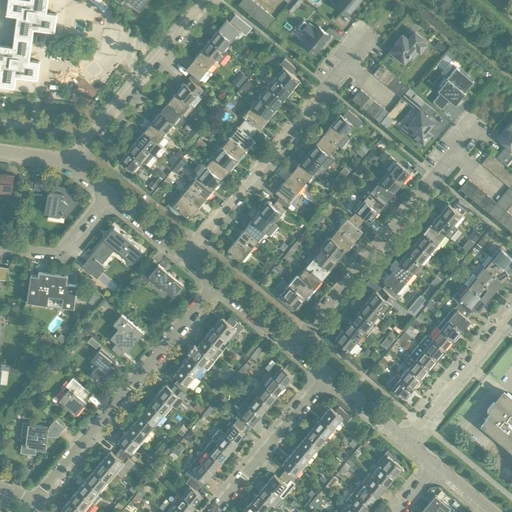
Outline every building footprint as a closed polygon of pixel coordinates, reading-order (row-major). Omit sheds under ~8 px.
[(8,0),(7,13),(17,14),(13,45),(11,44),(10,46),(0,44),(0,61),(0,62),(0,64),(0,83),(14,85),(16,75),(37,77),(39,61),(29,59),(31,42),(36,43),(35,34),(32,34),(33,27),(54,30),(56,13),(46,12),(47,0),(8,0)] [(91,0),(104,10),(109,4),(103,0),(91,0)] [(116,0),(128,10),(130,7),(132,4),(140,10),(148,0),(116,0)] [(249,0),(241,0),(238,4),(243,8),(249,0)] [(256,2),(253,0),(249,0),(243,8),(248,12),(256,2)] [(358,3),(360,0),(336,0),(335,3),(334,4),(348,15),(354,7),(358,3)] [(261,6),(256,2),(248,12),(252,16),(261,6)] [(266,10),(261,6),(252,16),(257,20),(266,10)] [(266,10),(257,20),(262,24),(270,14),(266,10)] [(266,27),(275,17),(270,14),(262,24),(266,27)] [(226,19),(218,28),(232,40),(240,30),(243,33),(250,25),(237,15),(231,22),(226,19)] [(317,24),(315,27),(308,22),(301,31),(307,36),(302,42),(315,54),(331,35),(317,24)] [(218,28),(210,37),(225,49),(232,40),(218,28)] [(426,43),(422,40),(423,38),(415,32),(414,33),(409,29),(404,36),(402,34),(401,35),(398,40),(397,41),(398,42),(397,43),(396,43),(390,50),(404,61),(408,56),(409,57),(411,55),(410,54),(416,47),(420,50),(426,43)] [(210,37),(202,47),(216,59),(225,49),(210,37)] [(202,47),(194,58),(208,70),(216,59),(202,47)] [(192,72),(188,77),(198,85),(202,81),(200,79),(208,70),(194,58),(186,67),(192,72)] [(275,75),(276,77),(293,90),(301,80),(291,73),(296,68),(284,58),(280,63),(283,66),(282,66),(284,67),(280,72),(278,71),(275,75)] [(382,63),(373,73),(378,77),(386,67),(382,63)] [(460,96),(473,80),(459,69),(456,66),(447,76),(448,77),(447,79),(439,89),(441,91),(433,101),(442,109),(450,99),(455,104),(461,97),(460,96)] [(386,67),(378,77),(383,81),(391,71),(386,67)] [(243,81),(247,76),(240,71),(236,75),(243,81)] [(391,71),(383,81),(387,85),(396,75),(391,71)] [(238,86),(243,81),(236,75),(232,81),(238,86)] [(396,75),(387,85),(392,89),(401,79),(396,75)] [(204,90),(198,85),(188,77),(176,91),(189,103),(197,93),(199,95),(204,90)] [(293,90),(276,77),(272,82),(270,81),(267,85),(268,86),(284,100),(293,90)] [(401,79),(392,89),(397,93),(405,83),(401,79)] [(405,83),(397,93),(401,97),(402,96),(409,88),(410,86),(405,83)] [(284,100),(268,86),(264,92),(262,90),(259,94),(260,96),(277,109),(284,100)] [(409,88),(402,96),(408,101),(411,97),(414,92),(409,88)] [(365,93),(360,89),(352,99),(357,103),(365,93)] [(176,91),(168,101),(182,112),(189,103),(176,91)] [(370,97),(365,93),(357,103),(361,107),(370,97)] [(413,99),(410,102),(418,109),(424,102),(416,95),(413,99)] [(277,109),(260,96),(256,101),(254,100),(251,104),(252,105),(269,119),(277,109)] [(375,101),(370,97),(361,107),(366,111),(375,101)] [(168,101),(160,110),(174,122),(182,112),(168,101)] [(375,101),(366,111),(371,115),(379,104),(375,101)] [(428,128),(434,122),(430,119),(428,117),(434,111),(424,102),(418,109),(420,111),(409,124),(415,129),(411,134),(423,144),(431,134),(426,131),(428,128)] [(379,104),(371,115),(375,119),(384,108),(379,104)] [(269,119),(252,105),(248,111),(246,110),(243,114),(247,117),(259,128),(260,129),(269,119)] [(384,108),(375,119),(380,122),(388,112),(384,108)] [(160,110),(152,120),(166,131),(174,122),(160,110)] [(340,113),(332,123),(345,134),(353,124),(340,113)] [(237,125),(229,135),(247,150),(255,140),(251,137),(259,128),(247,117),(239,127),(237,125)] [(152,120),(144,129),(158,141),(166,131),(152,120)] [(507,144),(499,154),(508,162),(511,157),(511,146),(511,147),(511,146),(511,121),(508,126),(509,126),(499,137),(507,144)] [(332,123),(323,133),(337,144),(345,134),(332,123)] [(144,129),(136,139),(150,151),(158,141),(144,129)] [(323,133),(315,142),(329,154),(337,144),(323,133)] [(247,150),(229,135),(225,139),(227,141),(222,146),(239,160),(247,150)] [(150,151),(136,139),(128,148),(142,160),(146,163),(154,154),(150,151)] [(315,142),(308,152),(321,163),(329,154),(315,142)] [(363,142),(359,146),(366,151),(370,147),(363,142)] [(239,160),(222,146),(221,145),(217,149),(219,150),(215,156),(231,169),(239,160)] [(366,151),(359,146),(356,151),(362,156),(366,151)] [(134,171),(142,160),(128,148),(119,159),(134,171)] [(380,157),(372,150),(369,154),(375,160),(377,161),(380,157)] [(308,152),(300,161),(313,173),(321,163),(308,152)] [(489,153),(481,163),(486,167),(494,157),(489,153)] [(215,156),(213,154),(213,155),(210,159),(211,160),(207,165),(223,179),(231,169),(215,156)] [(375,160),(369,154),(365,159),(371,164),(375,160)] [(494,157),(486,167),(491,171),(499,161),(494,157)] [(396,160),(388,170),(402,182),(411,172),(396,160)] [(300,161),(292,171),(305,182),(313,173),(300,161)] [(499,161),(491,171),(496,175),(504,165),(499,161)] [(223,179),(207,165),(205,164),(202,168),(203,169),(199,175),(215,188),(223,179)] [(504,165),(496,175),(500,179),(509,169),(504,165)] [(341,180),(347,174),(339,167),(333,173),(341,180)] [(163,177),(166,174),(159,168),(156,172),(163,177)] [(511,171),(509,169),(500,179),(505,183),(511,174),(511,171)] [(402,182),(388,170),(380,180),(394,192),(402,182)] [(292,171),(284,180),(297,192),(305,182),(292,171)] [(14,175),(0,172),(0,190),(12,192),(14,175)] [(163,177),(156,172),(157,174),(149,185),(153,188),(163,177)] [(215,188),(199,175),(197,174),(194,178),(195,179),(191,184),(207,198),(215,188)] [(62,215),(65,217),(80,199),(73,192),(71,194),(67,193),(68,190),(68,189),(68,188),(67,187),(66,187),(46,183),(46,179),(36,177),(34,189),(48,191),(45,212),(62,215)] [(473,183),(468,179),(460,188),(465,193),(473,183)] [(281,195),(277,199),(287,208),(291,203),(289,202),(297,192),(284,180),(276,190),(281,195)] [(394,192),(380,180),(372,189),(386,201),(394,192)] [(207,198),(191,184),(189,183),(186,187),(187,189),(183,194),(199,208),(207,198)] [(473,183),(465,193),(470,197),(478,187),(473,183)] [(368,185),(362,194),(365,196),(372,188),(368,185)] [(478,187),(470,197),(474,200),(483,191),(478,187)] [(386,201),(372,189),(364,199),(379,211),(386,201)] [(483,191),(474,200),(479,204),(487,194),(483,191)] [(511,203),(511,197),(505,192),(500,197),(510,205),(511,203)] [(199,208),(183,194),(181,193),(173,203),(190,218),(199,208)] [(487,194),(479,204),(483,208),(492,198),(487,194)] [(510,205),(500,197),(496,202),(488,212),(498,220),(506,210),(510,205)] [(492,198),(483,208),(488,212),(496,202),(492,198)] [(268,200),(259,210),(273,222),(281,212),(282,213),(287,208),(277,199),(273,204),(268,200)] [(379,211),(364,199),(356,209),(357,210),(353,215),(361,222),(366,217),(370,221),(379,211)] [(459,200),(453,207),(461,215),(468,207),(459,200)] [(448,203),(440,213),(453,224),(461,215),(448,203)] [(259,210),(251,220),(265,231),(273,222),(259,210)] [(506,210),(498,220),(503,224),(511,214),(506,210)] [(324,217),(319,212),(316,217),(321,221),(324,217)] [(440,213),(432,222),(445,234),(453,224),(440,213)] [(511,215),(511,214),(503,224),(508,228),(511,223),(511,215)] [(347,217),(338,227),(354,240),(362,230),(358,226),(361,222),(353,215),(349,219),(347,217)] [(251,220),(244,229),(258,240),(265,231),(251,220)] [(432,222),(423,232),(437,244),(445,234),(432,222)] [(114,227),(82,265),(97,277),(106,267),(100,262),(114,246),(133,262),(142,250),(114,227)] [(354,240),(338,227),(330,236),(346,250),(354,240)] [(244,229),(235,239),(249,250),(258,240),(244,229)] [(423,232),(416,242),(429,253),(437,244),(423,232)] [(346,250),(330,236),(329,235),(321,245),(338,259),(346,250)] [(235,239),(227,249),(241,260),(249,250),(235,239)] [(416,242),(407,251),(421,263),(429,253),(416,242)] [(338,259),(321,245),(313,255),(314,256),(330,269),(338,259)] [(511,256),(500,246),(492,256),(510,272),(511,269),(511,256)] [(407,251),(400,261),(413,272),(421,263),(407,251)] [(330,269),(314,256),(313,255),(310,253),(303,262),(306,265),(322,278),(330,269)] [(510,272),(492,256),(484,266),(502,281),(510,272)] [(184,284),(153,259),(138,278),(146,284),(151,277),(174,296),(184,284)] [(400,261),(391,271),(405,282),(413,272),(400,261)] [(322,278),(306,265),(299,275),(314,288),(322,278)] [(0,279),(7,280),(9,267),(0,266),(0,279)] [(502,281),(484,266),(475,276),(494,291),(502,281)] [(387,283),(383,288),(393,297),(405,282),(391,271),(383,280),(387,283)] [(442,280),(445,275),(439,271),(436,275),(442,280)] [(76,299),(78,284),(66,283),(67,274),(49,272),(48,273),(39,272),(38,275),(31,274),(27,302),(48,305),(50,295),(64,297),(63,306),(75,308),(76,299)] [(314,288),(299,275),(297,273),(289,283),(306,298),(314,288)] [(434,289),(442,280),(436,275),(429,285),(434,289)] [(494,291),(475,276),(468,285),(486,301),(494,291)] [(306,298),(289,283),(281,293),(298,307),(306,298)] [(425,299),(434,289),(429,285),(421,295),(425,299)] [(486,301),(468,285),(459,295),(456,292),(452,297),(459,302),(470,312),(474,307),(478,310),(486,301)] [(375,290),(367,300),(385,314),(397,299),(393,297),(383,288),(379,292),(375,290)] [(96,292),(89,302),(96,306),(103,297),(96,292)] [(420,295),(408,309),(409,309),(413,313),(425,299),(421,295),(420,295)] [(105,307),(111,300),(106,297),(101,304),(105,307)] [(385,314),(367,300),(359,309),(377,324),(385,314)] [(470,312),(459,302),(455,308),(456,309),(449,319),(462,330),(470,320),(466,317),(470,312)] [(377,324),(359,309),(351,319),(365,330),(371,323),(375,326),(377,324)] [(128,351),(144,332),(140,328),(137,325),(136,325),(122,313),(113,323),(119,327),(111,337),(117,342),(126,349),(128,351)] [(222,316),(214,326),(231,340),(243,325),(230,315),(226,320),(222,316)] [(351,319),(343,328),(357,340),(363,332),(367,335),(369,333),(365,330),(351,319)] [(462,330),(449,319),(441,328),(454,340),(462,330)] [(231,340),(214,326),(206,336),(223,350),(231,340)] [(343,328),(335,339),(349,350),(352,353),(361,343),(357,340),(343,328)] [(454,340),(441,328),(432,338),(446,349),(454,340)] [(62,333),(58,337),(64,342),(67,338),(62,333)] [(223,350),(206,336),(198,345),(212,357),(215,359),(223,350)] [(95,338),(91,343),(96,347),(100,342),(95,338)] [(446,349),(432,338),(424,347),(438,359),(446,349)] [(252,341),(244,351),(248,355),(256,345),(252,341)] [(126,349),(117,342),(112,348),(121,356),(126,349)] [(198,345),(190,355),(204,366),(212,357),(198,345)] [(258,347),(250,356),(255,360),(263,350),(258,347)] [(438,359),(424,347),(416,357),(430,369),(438,359)] [(114,368),(109,363),(113,358),(100,348),(93,357),(91,359),(98,365),(91,373),(102,383),(114,368)] [(190,355),(182,364),(196,376),(201,370),(204,373),(207,369),(204,366),(190,355)] [(430,369),(416,357),(409,366),(422,378),(430,369)] [(293,375),(276,361),(268,371),(285,385),(293,375)] [(178,378),(175,383),(185,391),(189,386),(188,386),(196,376),(182,364),(174,374),(178,378)] [(422,378),(409,366),(401,376),(414,387),(422,378)] [(285,385),(268,371),(260,380),(265,385),(277,395),(285,385)] [(414,387),(401,376),(392,386),(406,397),(414,387)] [(86,401),(82,397),(88,389),(73,377),(62,389),(65,392),(59,399),(76,413),(86,401)] [(184,399),(180,396),(185,391),(175,383),(171,387),(166,383),(158,393),(172,405),(176,408),(184,399)] [(277,395),(265,385),(257,395),(269,404),(277,395)] [(269,404),(257,395),(252,390),(244,400),(261,414),(269,404)] [(482,423),(480,424),(485,428),(489,432),(490,432),(489,432),(493,435),(494,435),(498,439),(502,442),(502,443),(506,446),(510,449),(511,450),(511,395),(511,396),(511,395),(507,392),(497,404),(493,401),(487,409),(489,411),(490,412),(490,413),(489,413),(489,414),(485,418),(485,419),(482,423)] [(158,393),(150,403),(164,414),(172,405),(158,393)] [(261,414),(244,400),(236,410),(241,414),(252,423),(253,423),(261,414)] [(198,402),(195,406),(201,411),(204,407),(198,402)] [(150,403),(142,412),(156,424),(164,414),(150,403)] [(210,404),(203,414),(206,417),(214,407),(210,404)] [(342,417),(334,410),(330,406),(322,416),(334,426),(342,417)] [(351,416),(338,406),(334,410),(342,417),(347,421),(351,416)] [(142,412),(134,422),(148,433),(156,424),(142,412)] [(252,423),(241,414),(237,419),(248,427),(252,423)] [(322,416),(314,425),(326,436),(334,426),(322,416)] [(57,436),(65,427),(55,419),(49,426),(29,423),(29,422),(23,421),(21,436),(27,436),(26,444),(22,443),(20,452),(36,454),(36,448),(46,449),(48,435),(57,436)] [(233,423),(225,433),(237,442),(245,433),(244,432),(248,427),(237,419),(234,424),(233,423)] [(134,422),(127,431),(141,442),(148,433),(134,422)] [(314,425),(306,435),(318,445),(326,436),(314,425)] [(123,445),(119,450),(129,458),(133,453),(132,453),(141,442),(127,431),(118,441),(123,445)] [(237,442),(225,433),(217,442),(229,452),(237,442)] [(306,435),(298,444),(310,455),(318,445),(306,435)] [(179,442),(173,449),(178,453),(183,446),(179,442)] [(229,452),(217,442),(209,452),(221,462),(229,452)] [(298,444),(290,454),(303,464),(310,455),(298,444)] [(221,462),(209,452),(204,448),(196,457),(213,471),(221,462)] [(399,458),(388,449),(377,462),(380,464),(394,476),(402,467),(396,461),(399,458)] [(111,450),(102,460),(116,472),(124,462),(125,463),(129,458),(119,450),(115,454),(111,450)] [(287,468),(283,472),(293,481),(297,476),(295,474),(303,464),(290,454),(282,464),(287,468)] [(205,481),(213,471),(196,457),(188,467),(194,472),(190,477),(200,485),(204,480),(205,481)] [(102,460),(94,470),(108,481),(116,472),(102,460)] [(394,476),(380,464),(372,474),(386,486),(394,476)] [(94,470),(87,479),(100,491),(108,481),(94,470)] [(274,473),(266,483),(278,493),(286,484),(288,486),(293,481),(283,472),(279,477),(274,473)] [(386,486),(372,474),(369,472),(361,482),(378,496),(386,486)] [(200,485),(190,477),(186,482),(189,485),(181,494),(195,506),(203,496),(196,490),(200,485)] [(100,491),(87,479),(79,489),(96,503),(103,493),(100,491)] [(378,496),(361,482),(353,491),(370,505),(378,496)] [(283,497),(278,493),(266,483),(258,493),(275,507),(283,497)] [(88,511),(96,503),(79,489),(71,498),(85,510),(86,511),(88,511)] [(364,511),(370,505),(353,491),(345,500),(348,503),(359,511),(364,511)] [(270,511),(275,507),(258,493),(250,502),(262,511),(270,511)] [(309,511),(321,496),(317,493),(305,508),(309,511)] [(189,511),(195,506),(181,494),(173,503),(183,511),(189,511)] [(440,498),(436,495),(435,494),(420,511),(445,511),(450,507),(440,498)] [(71,498),(62,508),(66,511),(82,511),(85,510),(71,498)] [(183,511),(173,503),(170,501),(162,510),(164,511),(183,511)] [(262,511),(250,502),(242,511),(262,511)] [(359,511),(348,503),(340,511),(359,511)]
